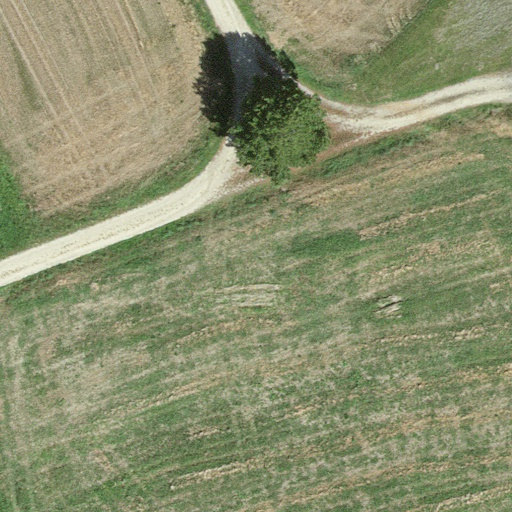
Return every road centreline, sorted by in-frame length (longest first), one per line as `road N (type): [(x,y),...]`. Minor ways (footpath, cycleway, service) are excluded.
road 1 (track): [(207,0),(286,151),(468,87),(511,92)]
road 2 (track): [(286,151),(0,265)]
